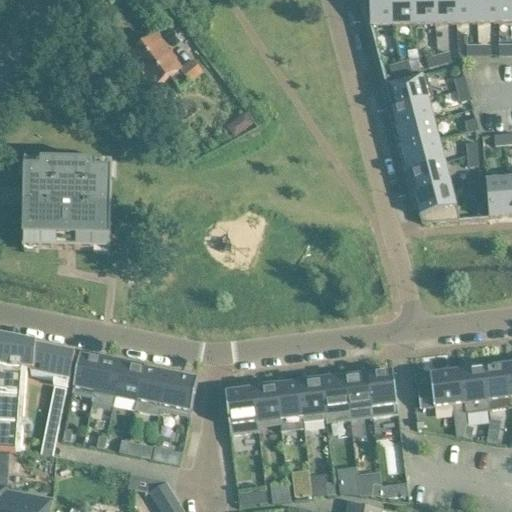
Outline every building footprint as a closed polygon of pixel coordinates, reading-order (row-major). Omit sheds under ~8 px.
[(392,29),(391,0),(362,0),(370,29),(392,29)] [(414,28),(413,0),(391,0),(392,29),(414,28)] [(435,28),(434,0),(413,0),(414,28),(435,28)] [(457,27),(455,0),(434,0),(435,28),(457,27)] [(478,27),(476,0),(455,0),(457,27),(478,27)] [(499,26),(498,0),(476,0),(478,27),(499,26)] [(511,0),(498,0),(499,26),(511,25),(511,0)] [(471,45),(493,44),(493,29),(471,30),(471,45)] [(131,60),(128,63),(152,94),(170,80),(179,93),(190,85),(189,84),(203,74),(194,63),(181,73),(158,41),(142,52),(138,51),(131,56),(131,60)] [(478,58),(478,48),(466,48),(467,58),(478,58)] [(490,58),(490,48),(478,48),(478,58),(490,58)] [(511,58),(511,48),(499,48),(499,58),(511,58)] [(452,64),(450,55),(438,58),(440,68),(452,64)] [(440,68),(438,58),(426,61),(429,70),(440,68)] [(412,75),(409,66),(399,68),(402,78),(412,75)] [(402,78),(399,68),(390,71),(392,80),(402,78)] [(433,101),(427,77),(386,88),(392,110),(428,101),(428,102),(433,101)] [(467,91),(464,80),(455,82),(458,94),(467,91)] [(470,103),(467,91),(458,94),(461,105),(470,103)] [(428,102),(428,101),(392,110),(397,132),(434,122),(428,102)] [(478,133),(475,121),(466,124),(469,136),(478,133)] [(511,122),(499,121),(499,131),(511,131),(511,122)] [(439,144),(434,122),(397,132),(403,153),(439,144)] [(507,148),(506,138),(494,139),(495,149),(507,148)] [(445,165),(439,144),(403,153),(408,174),(445,165)] [(478,157),(477,145),(467,146),(468,158),(478,157)] [(479,169),(478,157),(468,158),(469,170),(479,169)] [(23,206),(22,251),(110,253),(112,165),(24,163),(24,189),(23,206)] [(450,187),(445,165),(408,174),(414,196),(450,187)] [(511,218),(511,207),(510,181),(486,183),(489,221),(511,218)] [(460,223),(450,187),(414,196),(422,227),(460,223)] [(489,219),(488,207),(478,208),(479,220),(489,219)] [(195,219),(194,235),(219,236),(219,220),(195,219)] [(88,277),(91,264),(73,261),(70,273),(88,277)] [(233,261),(233,304),(256,304),(255,278),(248,278),(247,261),(233,261)] [(0,457),(16,458),(22,376),(32,376),(31,378),(70,386),(75,357),(37,349),(0,341),(0,457)] [(93,401),(101,362),(80,358),(72,397),(92,401),(93,401)] [(115,400),(122,366),(101,362),(93,401),(92,401),(91,405),(114,410),(116,400),(115,400)] [(138,404),(145,371),(122,366),(115,400),(116,400),(137,404),(138,404)] [(511,399),(508,367),(484,370),(489,413),(511,409),(511,406),(511,405),(511,401),(511,400),(511,399)] [(484,370),(460,373),(464,407),(466,416),(489,413),(484,370)] [(160,415),(168,376),(145,371),(138,404),(137,404),(135,414),(160,419),(161,415),(160,415)] [(464,407),(460,373),(430,377),(432,393),(418,395),(420,412),(464,407)] [(398,418),(393,374),(368,377),(373,421),(398,418)] [(190,421),(198,382),(168,376),(160,415),(161,415),(190,421)] [(373,421),(368,377),(345,380),(351,424),(373,421)] [(351,424),(345,380),(322,383),(326,422),(326,423),(326,427),(351,424)] [(326,422),(322,383),(299,386),(303,419),(302,419),(303,425),(326,423),(326,422)] [(303,419),(299,386),(276,388),(280,422),(281,422),(302,419),(303,419)] [(280,422),(276,388),(254,391),(259,431),(282,428),(281,422),(280,422)] [(55,389),(53,397),(65,400),(67,392),(55,389)] [(259,431),(254,391),(225,395),(231,438),(260,435),(259,431)] [(53,397),(52,405),(64,407),(65,400),(53,397)] [(52,405),(50,412),(62,415),(64,407),(52,405)] [(50,412),(49,420),(61,422),(62,415),(50,412)] [(49,420),(48,427),(60,430),(61,422),(49,420)] [(464,440),(466,425),(455,426),(456,439),(464,440)] [(48,427),(46,435),(58,437),(60,430),(48,427)] [(464,440),(472,442),(474,430),(466,429),(464,440)] [(65,432),(63,443),(71,445),(73,433),(65,432)] [(495,446),(497,434),(489,433),(487,444),(495,446)] [(46,435),(45,443),(57,445),(58,437),(46,435)] [(99,439),(97,450),(105,452),(107,440),(99,439)] [(45,443),(43,450),(55,453),(57,445),(45,443)] [(122,443),(120,455),(127,456),(130,445),(122,443)] [(130,445),(127,456),(150,461),(153,449),(141,447),(130,445)] [(43,450),(42,459),(54,460),(55,453),(43,450)] [(0,458),(0,511),(51,511),(52,506),(54,506),(58,462),(0,458)] [(388,479),(409,480),(409,468),(389,467),(388,479)] [(131,478),(128,491),(150,497),(167,487),(131,478)] [(360,498),(358,482),(340,485),(342,497),(346,496),(360,498)] [(336,497),(334,486),(326,487),(328,498),(336,497)] [(380,500),(382,487),(374,486),(372,498),(380,500)] [(182,511),(167,487),(150,497),(159,511),(182,511)] [(408,498),(406,487),(399,488),(401,499),(408,498)] [(290,503),(288,489),(271,491),(273,506),(290,503)] [(268,504),(266,494),(259,495),(260,506),(268,505),(268,504)]
